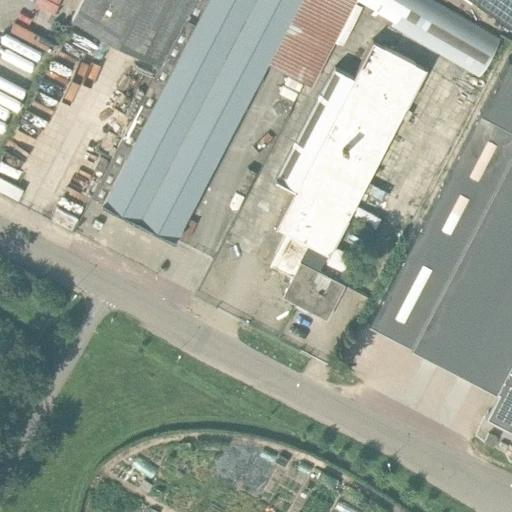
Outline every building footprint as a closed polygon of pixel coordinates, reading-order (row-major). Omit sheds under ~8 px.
[(159,66),(193,0),(81,0),(71,20),(159,66)] [(193,0),(159,66),(90,198),(173,241),(295,0),(193,0)] [(511,0),(475,0),(511,25),(511,0)] [(344,285),(320,272),(347,218),(406,105),(407,106),(426,68),(424,68),(424,69),(373,43),(373,41),(372,40),(352,77),(364,83),(305,196),(293,190),(274,227),(292,236),(275,269),(291,277),(281,297),(325,320),(344,285)] [(507,59),(369,325),(495,391),(507,367),(511,356),(511,50),(511,51),(507,59)] [(94,225),(101,229),(104,223),(97,219),(94,225)] [(511,369),(507,367),(496,391),(498,392),(485,416),(511,429),(511,369)] [(487,434),(483,444),(492,447),(496,438),(487,434)]
